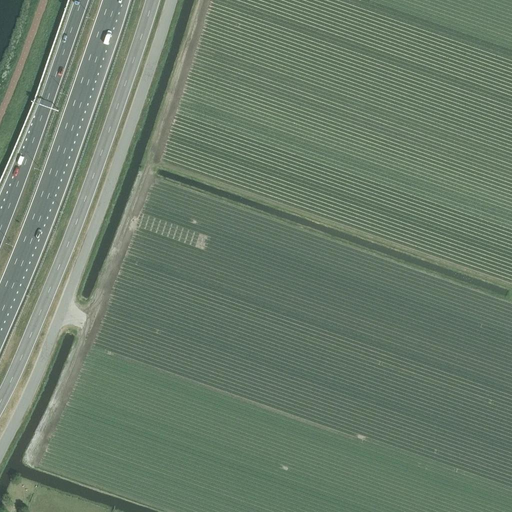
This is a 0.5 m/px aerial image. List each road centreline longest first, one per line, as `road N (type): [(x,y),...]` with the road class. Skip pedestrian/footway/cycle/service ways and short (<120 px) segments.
road 1 (unclassified): [(172,0),(62,314),(0,452)]
road 2 (trunk): [(0,304),(113,0)]
road 3 (trunk): [(82,0),(0,228)]
